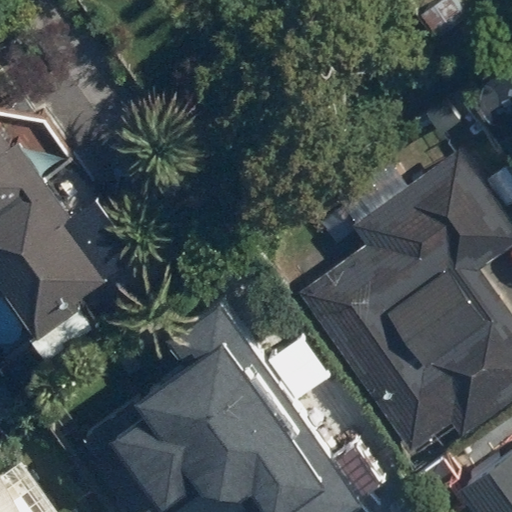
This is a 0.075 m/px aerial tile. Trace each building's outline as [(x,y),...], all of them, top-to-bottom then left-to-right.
[(106,56),(54,90),(114,181),(167,147),(106,56)] [(0,273),(35,326),(129,264),(0,68),(0,273)] [(511,248),(511,199),(474,150),(332,259),(364,302),(342,319),(428,431),(455,410),(469,428),(511,395),(511,295),(489,266),(511,248)] [(349,460),(242,313),(153,376),(164,391),(131,414),(187,492),(218,469),(219,470),(220,471),(222,472),(223,474),(224,475),(226,476),(227,477),(229,477),(230,478),(232,479),(234,479),(235,480),(237,480),(239,481),(241,481),(242,481),(244,481),(246,482),(248,482),(249,481),(251,481),(253,481),(255,480),(256,480),(258,479),(259,479),(261,478),(263,477),(264,476),(266,475),(267,474),(268,473),(270,472),(271,471),(272,470),(294,500),(349,460)] [(511,511),(511,444),(474,472),(502,511),(511,511)] [(51,511),(11,454),(0,461),(0,511),(51,511)]
